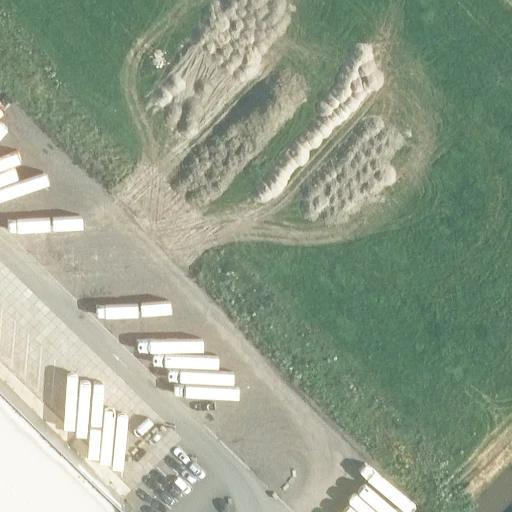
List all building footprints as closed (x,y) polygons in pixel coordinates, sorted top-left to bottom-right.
[(36,364),(34,311),(9,312),(11,366),(25,366),(25,364),(36,364)] [(51,350),(49,365),(60,366),(62,352),(51,350)] [(92,437),(94,382),(80,381),(81,370),(61,369),(59,424),(75,425),(74,437),(92,437)] [(0,511),(110,511),(123,499),(0,379),(0,511)] [(141,446),(155,460),(178,436),(118,379),(103,395),(117,409),(112,415),(143,444),(141,446)]
